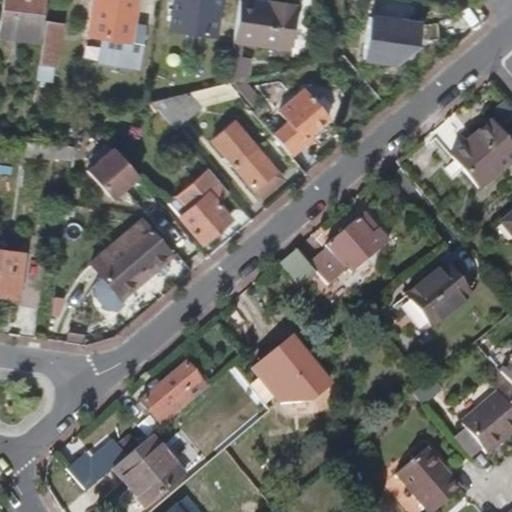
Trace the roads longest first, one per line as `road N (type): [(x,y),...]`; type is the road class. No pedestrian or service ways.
road 1 (residential): [(111,373),(491,49)]
road 2 (residential): [(4,465),(111,373)]
